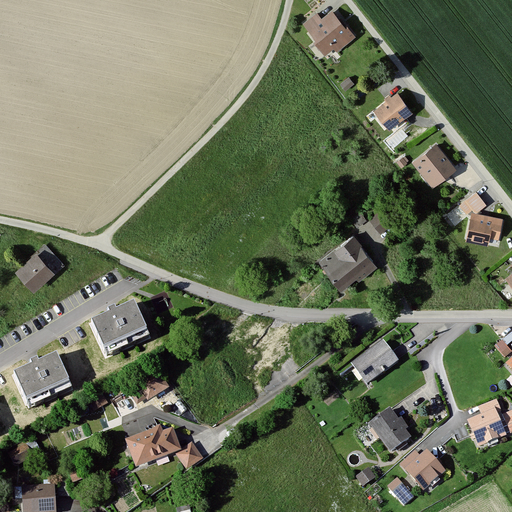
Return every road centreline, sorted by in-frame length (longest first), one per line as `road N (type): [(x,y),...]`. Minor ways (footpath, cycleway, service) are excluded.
road 1 (residential): [(99,242),(265,310),(511,316)]
road 2 (track): [(99,242),(252,89),(291,0)]
road 3 (residential): [(0,360),(124,286)]
